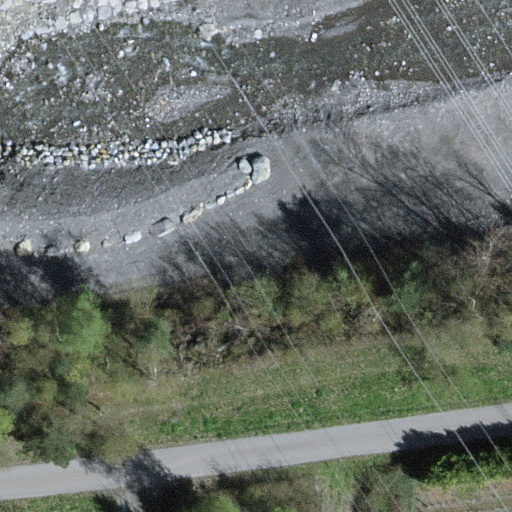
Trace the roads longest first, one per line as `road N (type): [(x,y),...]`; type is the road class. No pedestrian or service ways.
road 1 (residential): [(0,483),(511,421)]
road 2 (track): [(0,276),(157,267),(235,242)]
